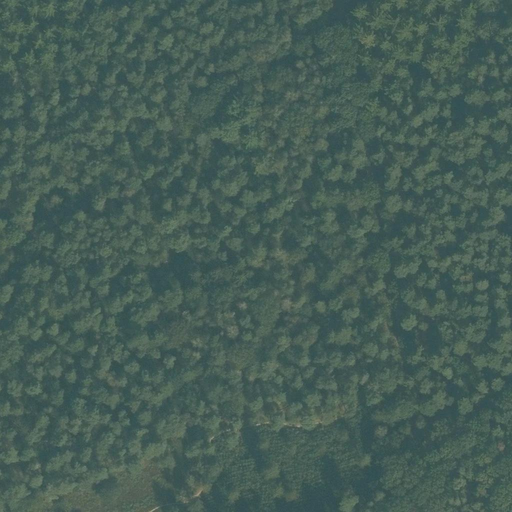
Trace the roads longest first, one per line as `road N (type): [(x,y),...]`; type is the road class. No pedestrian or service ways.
road 1 (track): [(404,354),(346,16)]
road 2 (track): [(511,391),(403,477),(380,511)]
road 3 (track): [(430,511),(404,354)]
